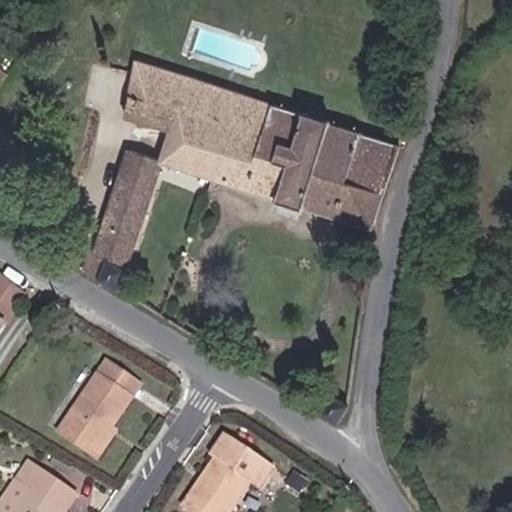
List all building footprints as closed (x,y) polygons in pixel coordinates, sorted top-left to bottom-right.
[(355,234),(378,144),(124,59),(111,118),(123,122),(146,130),(138,157),(117,149),(85,267),(76,263),(71,273),(112,300),(155,165),(355,234)] [(0,335),(26,299),(0,280),(0,335)] [(105,428),(112,433),(131,405),(116,395),(126,380),(106,366),(58,436),(86,455),(105,428)] [(116,395),(131,405),(141,391),(126,380),(116,395)] [(304,423),(325,428),(329,400),(307,398),(304,423)] [(86,455),(94,461),(114,434),(112,433),(105,428),(86,455)] [(192,511),(241,511),(252,496),(263,503),(278,480),(227,448),(212,469),(219,474),(192,511)] [(64,511),(75,493),(27,464),(15,484),(31,494),(19,511),(64,511)]
